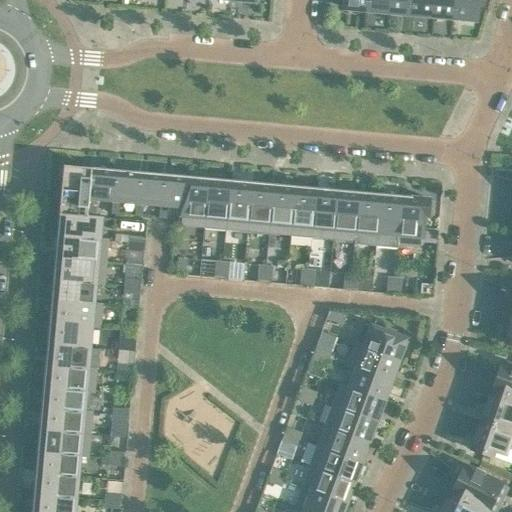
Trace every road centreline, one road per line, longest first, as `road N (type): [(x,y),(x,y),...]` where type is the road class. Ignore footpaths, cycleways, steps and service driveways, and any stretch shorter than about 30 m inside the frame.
road 1 (residential): [(33,93),(109,101),(151,121),(471,150)]
road 2 (residential): [(471,150),(453,344),(381,511)]
road 3 (residential): [(298,60),(157,48),(102,60),(35,53)]
road 4 (residential): [(298,60),(497,78)]
